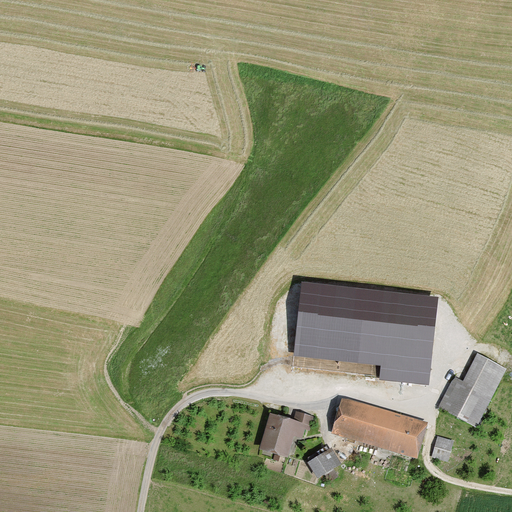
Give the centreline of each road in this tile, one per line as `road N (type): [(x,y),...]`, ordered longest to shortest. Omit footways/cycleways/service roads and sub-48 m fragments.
road 1 (track): [(140,511),(158,436),(175,409),(198,395),(222,391),(304,405),(348,395),(431,419)]
road 2 (track): [(511,491),(436,473),(426,458),(431,419)]
